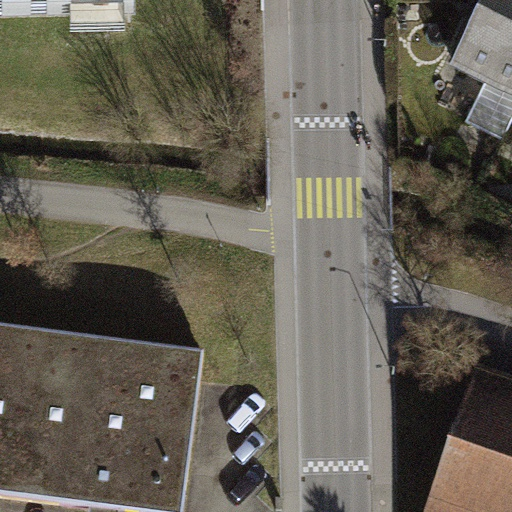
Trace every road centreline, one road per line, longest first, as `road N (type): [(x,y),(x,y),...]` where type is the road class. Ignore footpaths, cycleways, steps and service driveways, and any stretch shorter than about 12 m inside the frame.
road 1 (residential): [(326,0),(333,303)]
road 2 (residential): [(333,303),(337,511)]
road 3 (residential): [(333,303),(461,311),(511,326)]
